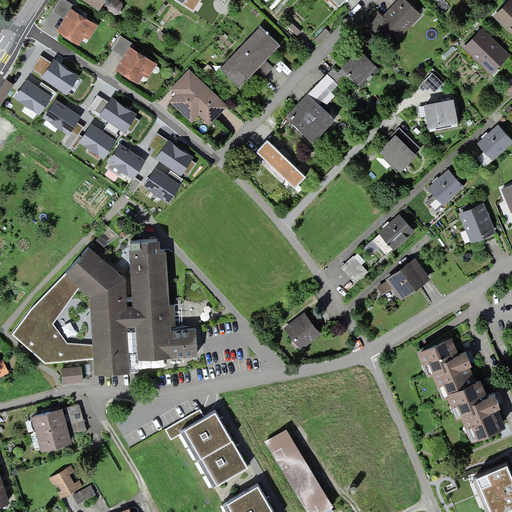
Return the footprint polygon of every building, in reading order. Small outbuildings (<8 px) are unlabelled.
[(66,0),(59,0),(53,10),(64,16),(71,3),(66,0)] [(120,2),(117,0),(112,0),(110,1),(109,0),(87,0),(98,7),(102,1),(108,4),(108,11),(112,14),(119,11),(122,8),(120,2)] [(377,11),(366,23),(382,37),(390,28),(399,36),(420,13),(406,0),(398,0),(383,17),(377,11)] [(511,0),(507,0),(493,15),(511,33),(511,31),(511,0)] [(71,8),(57,29),(79,43),(83,36),(86,38),(95,23),(71,8)] [(258,23),(239,44),(259,63),(263,59),(279,43),(258,23)] [(506,54),(482,29),(464,46),(488,71),(506,54)] [(111,48),(122,55),(130,41),(119,35),(111,48)] [(239,44),(221,67),(240,84),(253,70),(259,63),(239,44)] [(131,47),(117,69),(138,82),(142,76),(145,78),(155,63),(131,47)] [(359,51),(342,69),(351,78),(360,86),(377,69),(359,51)] [(77,74),(54,58),(43,75),(66,90),(77,74)] [(259,63),(253,70),(262,78),(272,67),(263,59),(259,63)] [(332,68),(327,73),(342,87),(351,78),(342,69),(338,73),(332,68)] [(225,104),(188,69),(169,84),(176,92),(169,99),(191,121),(197,115),(206,123),(225,104)] [(444,82),(432,71),(422,83),(428,88),(430,86),(435,90),(444,82)] [(307,94),(321,108),(342,87),(327,73),(307,94)] [(51,94),(27,78),(15,95),(39,111),(51,94)] [(5,79),(0,87),(0,103),(12,84),(5,79)] [(307,94),(286,115),(311,139),(331,118),(321,108),(307,94)] [(454,95),(424,101),(429,125),(459,119),(454,95)] [(136,111),(112,96),(101,112),(125,128),(136,111)] [(80,114),(56,98),(45,115),(68,131),(80,114)] [(115,139),(91,123),(80,139),(104,155),(115,139)] [(396,130),(379,147),(383,151),(381,153),(395,168),(398,165),(400,167),(416,152),(415,151),(419,147),(399,126),(396,129),(396,130)] [(511,142),(497,126),(478,144),(492,159),(511,142)] [(268,139),(256,151),(293,186),(304,174),(268,139)] [(192,155),(168,141),(158,158),(182,172),(192,155)] [(144,159),(120,143),(109,159),(133,175),(144,159)] [(448,167),(428,186),(434,193),(428,199),(436,208),(443,202),(444,203),(464,184),(448,167)] [(180,183),(157,168),(145,185),(168,200),(180,183)] [(511,184),(503,188),(511,210),(511,209),(511,184)] [(483,201),(458,211),(470,240),(495,230),(483,201)] [(400,212),(373,239),(386,253),(393,246),(394,248),(415,228),(400,212)] [(128,305),(126,277),(90,247),(32,307),(13,334),(46,362),(95,358),(96,372),(129,371),(127,323),(137,323),(140,356),(197,353),(197,330),(171,331),(166,248),(160,248),(159,237),(130,239),(135,303),(128,305)] [(353,256),(342,266),(355,281),(366,271),(353,256)] [(388,280),(376,286),(380,294),(394,288),(402,297),(428,276),(414,258),(387,279),(388,280)] [(303,313),(285,328),(300,346),(318,332),(303,313)] [(451,335),(417,348),(428,374),(433,372),(443,397),(448,395),(447,392),(449,391),(448,388),(475,377),(469,364),(472,363),(468,355),(466,349),(458,352),(451,335)] [(0,361),(0,375),(10,372),(5,360),(0,361)] [(80,367),(62,369),(63,382),(81,380),(80,367)] [(449,391),(447,392),(448,395),(456,414),(461,412),(471,437),(506,423),(498,403),(501,402),(498,394),(495,388),(488,391),(481,374),(475,377),(448,388),(449,391)] [(68,424),(71,433),(86,429),(79,403),(64,408),(68,424)] [(68,424),(64,408),(63,405),(32,413),(37,432),(68,424)] [(184,431),(197,456),(232,437),(216,408),(202,415),(181,427),(184,431)] [(181,427),(202,415),(198,409),(166,428),(172,438),(184,431),(181,427)] [(68,424),(37,432),(42,448),(72,439),(71,433),(68,424)] [(287,429),(266,441),(308,511),(312,511),(330,502),(287,429)] [(247,464),(232,437),(197,456),(213,484),(247,464)] [(511,511),(511,472),(507,460),(478,472),(495,511),(511,511)] [(70,466),(49,478),(53,484),(57,482),(64,495),(81,486),(70,466)] [(0,503),(10,500),(4,482),(0,483),(0,503)] [(224,502),(229,511),(276,511),(260,483),(224,502)] [(90,487),(72,496),(77,504),(94,495),(90,487)]
